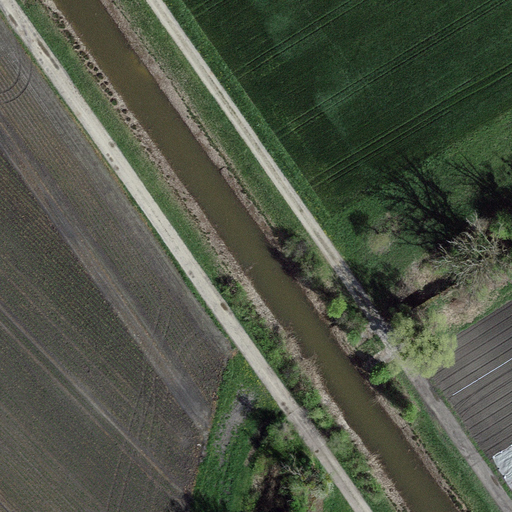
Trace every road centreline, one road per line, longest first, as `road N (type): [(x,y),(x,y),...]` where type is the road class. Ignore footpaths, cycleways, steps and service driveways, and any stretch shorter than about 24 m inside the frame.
road 1 (track): [(147,0),(509,511)]
road 2 (track): [(362,511),(8,0)]
